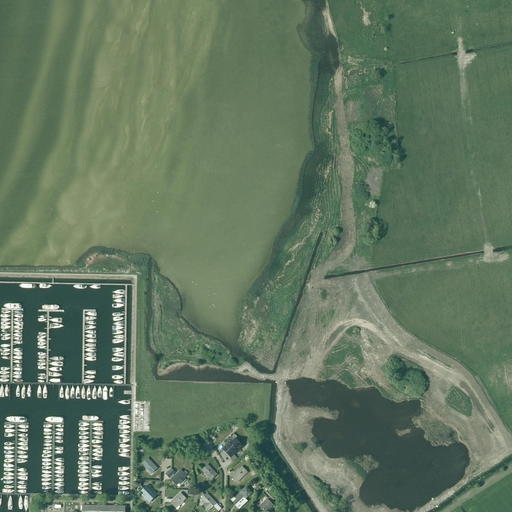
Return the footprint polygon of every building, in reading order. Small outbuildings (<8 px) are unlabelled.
[(136,425),(136,432),(147,432),(147,414),(143,414),(143,418),(139,418),(140,425),(136,425)] [(234,438),(232,440),(223,449),(228,455),(231,458),(243,446),(234,438)] [(253,447),(251,445),(243,452),(244,453),(253,447)] [(153,472),(157,468),(147,458),(142,464),(149,471),(150,470),(153,472)] [(213,479),(217,474),(207,465),(201,470),(208,477),(210,476),(213,479)] [(240,479),(247,472),(242,467),(232,476),(236,480),(238,478),(240,479)] [(173,474),(175,473),(171,468),(165,474),(176,486),(179,483),(181,485),(186,480),(184,478),(186,476),(180,470),(174,476),(173,474)] [(151,501),(156,495),(147,485),(141,491),(151,501)] [(241,491),(241,492),(231,501),(235,505),(238,503),(239,504),(244,500),(247,497),(252,493),(246,486),(241,491)] [(276,497),(268,489),(265,492),(273,500),(276,497)] [(200,492),(196,492),(196,499),(201,499),(205,503),(203,506),(208,511),(216,503),(206,493),(204,496),(200,492)] [(178,506),(186,499),(180,493),(170,502),(177,510),(180,507),(178,506)] [(268,509),(272,505),(267,499),(260,506),(265,511),(268,509)]
